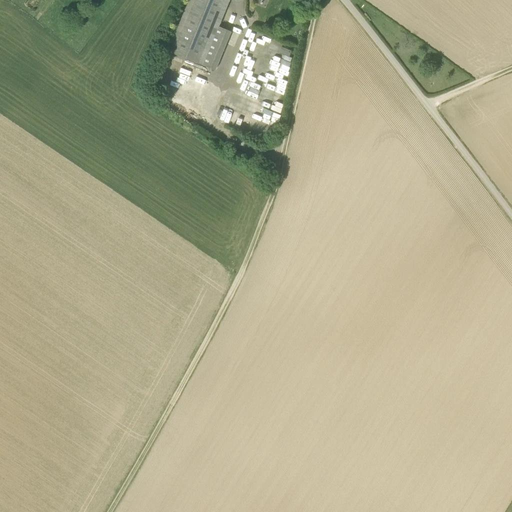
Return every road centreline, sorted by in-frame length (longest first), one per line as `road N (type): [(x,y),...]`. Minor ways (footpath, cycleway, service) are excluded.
road 1 (track): [(317,0),(257,244),(109,511)]
road 2 (unclassified): [(511,212),(343,0)]
